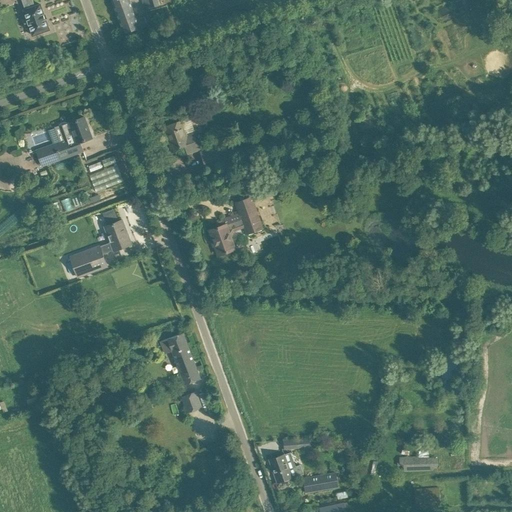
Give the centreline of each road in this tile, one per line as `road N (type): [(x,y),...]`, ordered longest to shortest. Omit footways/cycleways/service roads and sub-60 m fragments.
road 1 (tertiary): [(269,511),(107,66)]
road 2 (unclassified): [(107,66),(283,0)]
